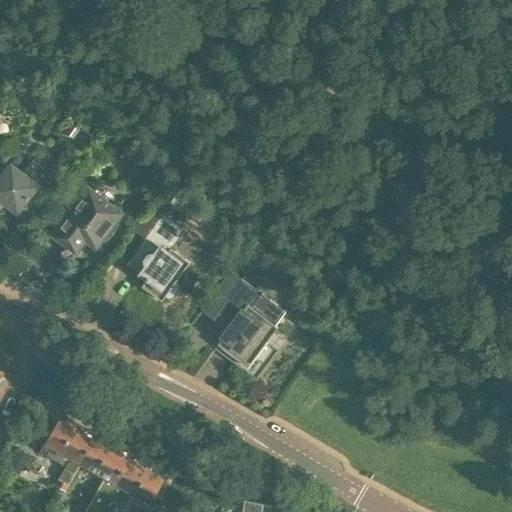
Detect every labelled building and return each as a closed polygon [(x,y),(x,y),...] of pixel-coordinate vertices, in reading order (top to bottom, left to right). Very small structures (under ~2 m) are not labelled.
[(75,138),(81,129),(70,122),(64,132),(75,138)] [(0,197),(17,210),(34,188),(38,191),(51,175),(32,161),(22,173),(11,165),(9,167),(0,160),(0,197)] [(117,222),(115,221),(122,212),(87,187),(51,234),(67,246),(76,253),(86,240),(95,248),(103,238),(104,239),(107,239),(117,225),(117,222)] [(147,265),(137,279),(143,284),(141,286),(162,301),(166,296),(169,298),(172,296),(178,288),(179,284),(175,282),(190,262),(171,248),(184,229),(152,206),(132,233),(143,241),(135,253),(145,260),(145,263),(147,265)] [(226,292),(238,276),(230,270),(218,286),(226,292)] [(275,325),(285,311),(241,278),(212,318),(228,330),(214,348),(256,379),(278,349),(267,341),(278,327),(275,325)] [(0,398),(12,374),(0,368),(0,398)] [(59,419),(41,451),(67,466),(59,479),(64,481),(69,484),(81,462),(94,439),(90,437),(91,435),(85,431),(83,433),(59,419)] [(105,477),(84,511),(102,511),(107,506),(103,504),(107,497),(115,482),(129,459),(125,457),(126,455),(119,451),(118,453),(94,439),(81,462),(105,477)] [(19,448),(14,458),(24,463),(29,454),(19,448)] [(129,459),(115,482),(125,488),(150,502),(164,479),(139,465),(140,463),(133,459),(132,461),(129,459)] [(282,511),(284,506),(224,496),(221,511),(282,511)] [(107,497),(103,504),(107,506),(102,511),(121,511),(124,507),(107,497)]
